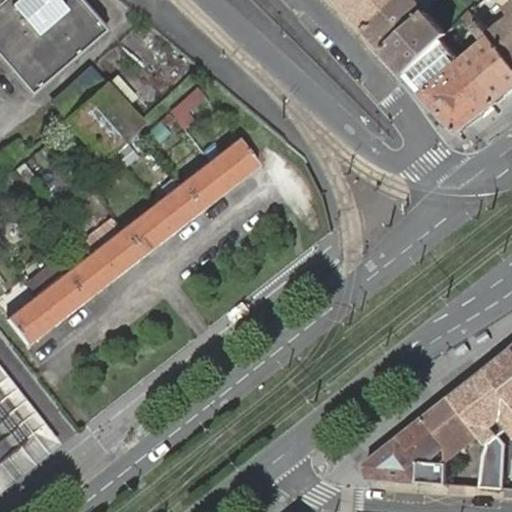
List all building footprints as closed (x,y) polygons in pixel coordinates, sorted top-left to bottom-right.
[(0,0),(0,55),(28,89),(99,28),(74,0),(0,0)] [(397,0),(336,0),(365,30),(397,0)] [(384,51),(428,11),(416,0),(397,0),(365,30),(384,51)] [(511,63),(511,7),(508,10),(511,15),(511,18),(497,30),(491,36),(491,37),(511,63)] [(449,35),(428,11),(384,51),(406,75),(445,38),(449,35)] [(496,104),(511,91),(511,63),(491,37),(463,61),(496,104)] [(459,133),(496,104),(463,61),(445,38),(406,75),(423,94),(459,133)] [(52,102),(66,119),(105,85),(91,69),(52,102)] [(141,124),(139,121),(105,85),(66,119),(67,120),(102,159),(110,152),(136,128),(141,124)] [(199,87),(172,110),(183,123),(210,101),(199,87)] [(12,318),(33,343),(262,167),(244,142),(12,318)] [(56,151),(45,159),(51,167),(62,159),(56,151)] [(30,177),(21,166),(0,182),(0,185),(7,195),(30,177)] [(511,349),(487,369),(511,401),(511,349)] [(0,493),(56,450),(61,445),(0,367),(0,493)] [(511,401),(487,369),(452,397),(483,437),(489,445),(485,455),(482,487),(504,488),(505,487),(505,478),(508,444),(501,436),(511,428),(511,429),(511,401)] [(452,397),(426,418),(448,446),(448,464),(483,437),(452,397)] [(426,418),(401,437),(421,462),(427,463),(448,446),(426,418)] [(421,462),(401,437),(365,465),(370,479),(420,483),(448,484),(448,464),(427,463),(421,462)]
